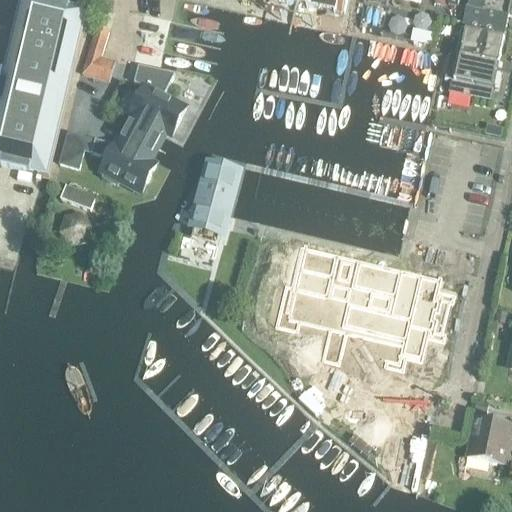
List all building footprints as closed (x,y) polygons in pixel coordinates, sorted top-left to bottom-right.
[(62,4),(42,0),(20,0),(0,90),(0,166),(50,177),(88,10),(62,4)] [(263,0),(294,7),(342,17),(346,0),(263,0)] [(365,0),(364,5),(387,10),(389,0),(448,0),(447,6),(457,8),(458,0),(468,0),(464,20),(507,29),(509,18),(482,13),(485,0),(365,0)] [(511,0),(485,0),(482,13),(509,18),(511,18),(511,0)] [(499,66),(507,29),(464,20),(457,57),(499,66)] [(416,27),(412,39),(429,44),(433,31),(416,27)] [(97,29),(82,76),(108,84),(114,64),(101,60),(109,33),(97,29)] [(449,95),(491,103),(499,66),(457,57),(450,57),(445,81),(452,83),(449,95)] [(125,133),(159,150),(164,139),(166,136),(172,139),(186,111),(163,100),(175,77),(139,69),(134,85),(145,91),(131,118),(133,118),(132,120),(131,122),(125,133)] [(488,127),(487,126),(485,136),(486,136),(499,139),(501,139),(503,130),(501,130),(488,127)] [(153,162),(159,150),(125,133),(119,145),(118,147),(116,147),(115,148),(96,143),(92,157),(110,162),(103,175),(107,177),(105,181),(120,189),(122,185),(144,196),(158,168),(152,165),(153,162)] [(63,156),(66,156),(82,161),(88,141),(72,137),(69,136),(63,156)] [(209,168),(193,227),(221,235),(238,175),(209,168)] [(61,202),(91,214),(96,199),(66,187),(61,202)] [(364,204),(355,241),(394,250),(403,213),(364,204)] [(71,246),(86,243),(92,228),(81,217),(66,220),(61,235),(71,246)] [(301,248),(291,290),(324,298),(334,256),(301,248)] [(344,303),(339,326),(399,340),(396,353),(417,358),(423,330),(427,331),(430,318),(428,318),(430,311),(431,311),(434,299),(431,298),(435,280),(354,261),(348,288),(388,297),(384,312),(344,303)] [(505,325),(507,316),(497,315),(496,324),(505,325)] [(487,418),(489,407),(476,404),(473,415),(487,418)] [(467,460),(508,468),(511,449),(511,429),(485,423),(480,445),(471,443),(467,460)]
